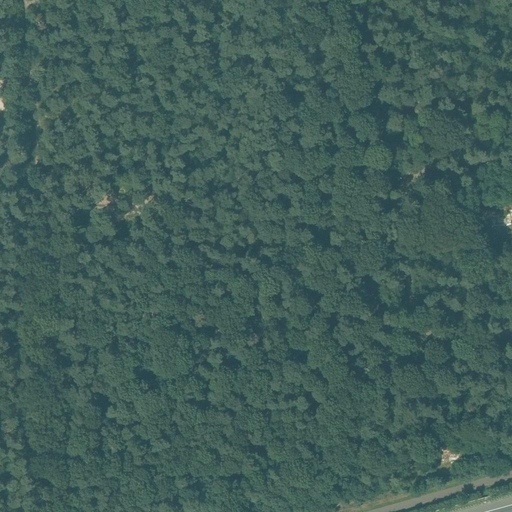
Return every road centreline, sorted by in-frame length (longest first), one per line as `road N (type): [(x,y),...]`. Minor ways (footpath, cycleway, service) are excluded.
road 1 (unclassified): [(511,335),(445,341),(421,332),(399,222),(402,193),(428,167),(511,159)]
road 2 (unclassified): [(383,511),(511,475)]
